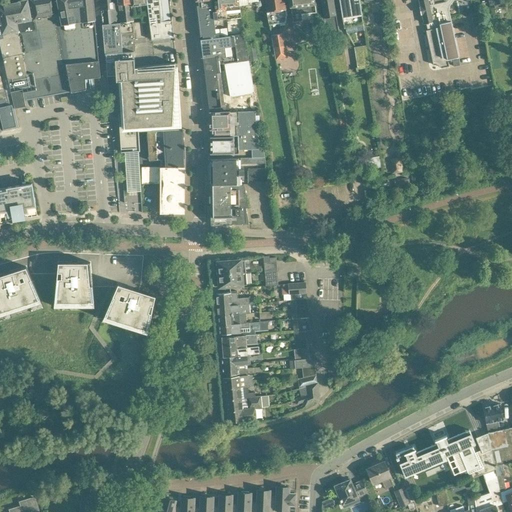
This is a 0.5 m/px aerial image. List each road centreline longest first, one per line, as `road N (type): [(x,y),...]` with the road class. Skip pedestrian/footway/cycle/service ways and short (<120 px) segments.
road 1 (residential): [(197,233),(186,0)]
road 2 (residential): [(319,472),(511,373)]
road 3 (residential): [(150,415),(214,411),(205,289),(193,288)]
road 4 (unclassified): [(197,233),(74,228),(0,237)]
road 5 (residential): [(319,472),(165,484)]
road 6 (unknown): [(416,0),(430,67),(454,68),(468,58),(462,20)]
road 7 (unclassified): [(150,415),(193,288)]
